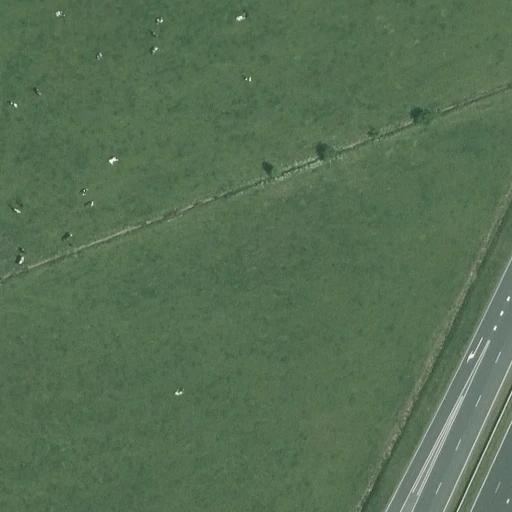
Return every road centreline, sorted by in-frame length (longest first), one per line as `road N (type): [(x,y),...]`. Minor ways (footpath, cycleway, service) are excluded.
road 1 (trunk): [(504,346),(390,511)]
road 2 (trunk): [(504,346),(428,511)]
